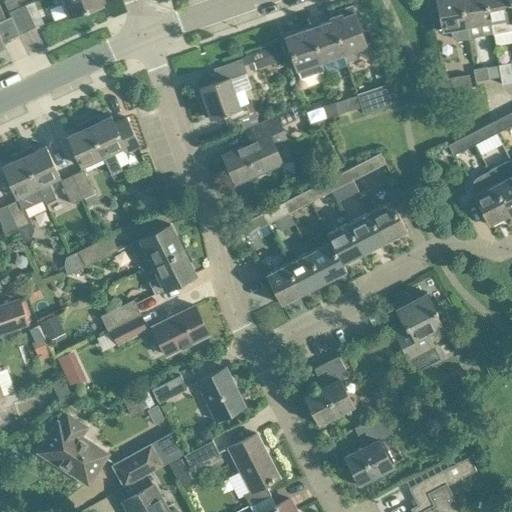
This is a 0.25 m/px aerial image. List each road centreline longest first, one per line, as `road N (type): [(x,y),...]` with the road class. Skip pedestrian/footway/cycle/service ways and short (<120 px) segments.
road 1 (residential): [(252,351),(224,292),(146,34)]
road 2 (residential): [(252,351),(447,242),(511,247)]
road 3 (residential): [(336,511),(252,351)]
road 4 (residential): [(0,102),(146,34)]
